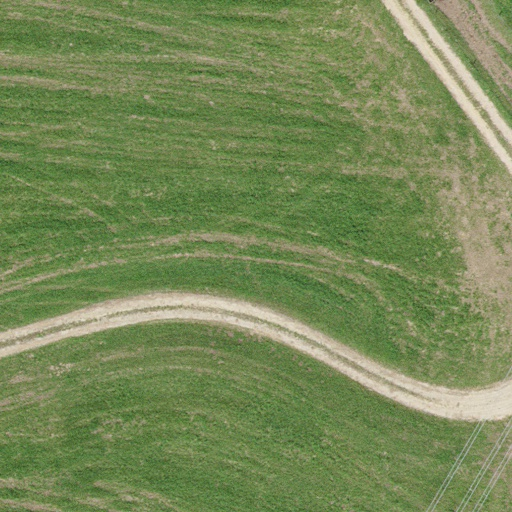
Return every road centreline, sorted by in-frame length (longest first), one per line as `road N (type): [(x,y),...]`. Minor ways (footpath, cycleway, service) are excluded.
road 1 (track): [(511,395),(448,405),(393,388),(295,334),(171,311),(0,347)]
road 2 (track): [(396,0),(511,162)]
